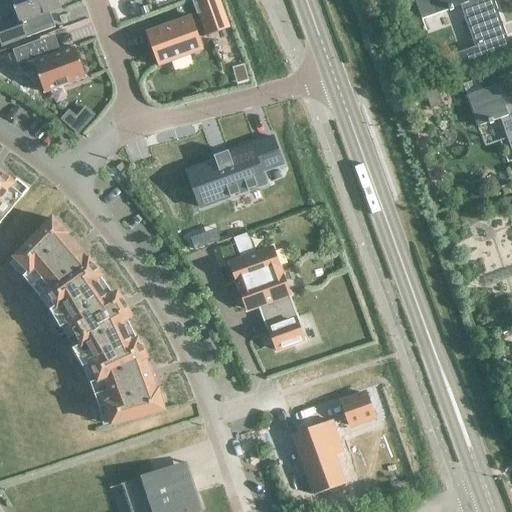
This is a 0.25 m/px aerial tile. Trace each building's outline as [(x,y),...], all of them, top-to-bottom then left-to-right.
[(10,0),(16,16),(0,22),(0,43),(1,47),(26,38),(55,28),(49,13),(60,9),(56,0),(10,0)] [(218,0),(193,0),(207,37),(229,28),(218,0)] [(415,0),(422,21),(460,8),(474,48),(462,53),(467,65),(510,50),(506,38),(492,0),(415,0)] [(190,17),(146,33),(158,67),(203,50),(190,17)] [(74,48),(33,63),(44,93),(85,78),(74,48)] [(511,154),(511,90),(509,82),(482,91),(478,80),(463,86),(478,127),(499,120),(511,154)] [(215,163),(188,173),(201,207),(264,184),(260,173),(282,165),(272,137),(249,146),(250,150),(230,157),(228,152),(213,157),(215,163)] [(0,224),(21,199),(29,190),(16,180),(13,183),(0,172),(0,224)] [(89,260),(87,261),(66,236),(67,235),(52,219),(14,258),(28,272),(22,278),(39,298),(46,293),(56,307),(49,312),(59,330),(68,325),(80,345),(71,350),(82,368),(89,365),(97,380),(89,384),(98,409),(106,407),(111,425),(164,411),(158,390),(156,391),(145,360),(147,359),(138,340),(136,341),(126,321),(131,318),(117,294),(112,297),(100,278),(101,277),(89,260)] [(272,249),(230,265),(238,287),(280,272),(272,249)] [(280,272),(238,287),(247,310),(260,305),(269,329),(295,320),(286,295),(289,294),(280,272)] [(269,329),(269,330),(277,351),(303,341),(295,320),(269,329)] [(366,394),(341,403),(349,426),(374,417),(366,394)] [(332,421),(292,435),(314,495),(345,484),(334,456),(344,453),(332,421)] [(171,468),(120,485),(129,511),(193,511),(202,509),(191,478),(176,483),(171,468)]
